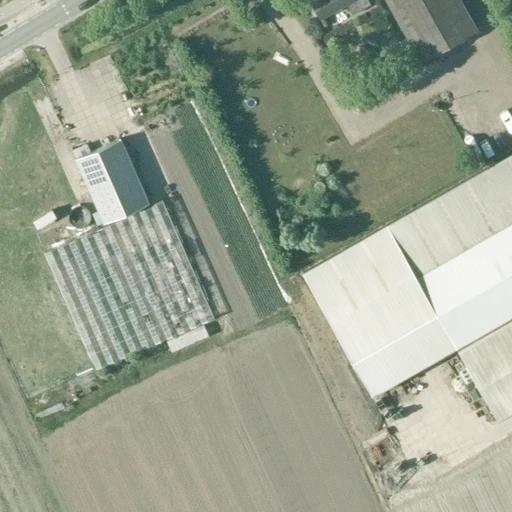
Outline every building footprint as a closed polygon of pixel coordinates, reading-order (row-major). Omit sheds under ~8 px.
[(370,4),(367,0),(310,0),(321,18),(346,4),(352,15),(370,4)] [(477,30),(460,0),(386,0),(421,62),(477,30)] [(103,222),(147,203),(119,138),(75,157),(103,222)] [(511,199),(511,153),(302,273),(371,393),(455,345),(455,346),(508,316),(509,318),(456,349),(497,419),(511,410),(511,204),(510,201),(511,199)] [(212,317),(161,200),(43,251),(94,369),(212,317)] [(23,222),(43,214),(40,206),(19,213),(23,222)]
